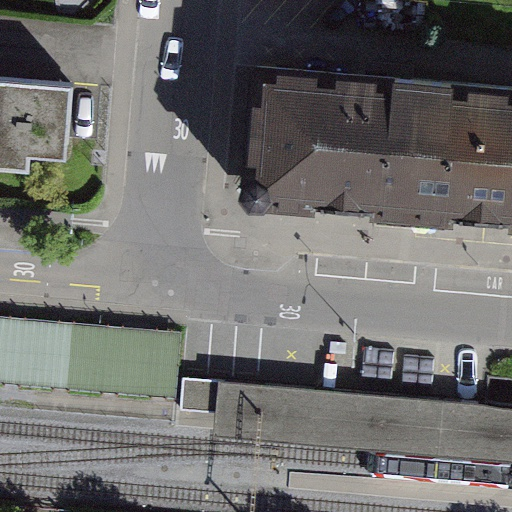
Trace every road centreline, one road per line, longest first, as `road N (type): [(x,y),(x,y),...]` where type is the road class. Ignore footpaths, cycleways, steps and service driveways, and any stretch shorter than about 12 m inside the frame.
road 1 (unclassified): [(511,318),(166,282)]
road 2 (residential): [(187,0),(166,282)]
road 3 (residential): [(166,282),(0,269)]
